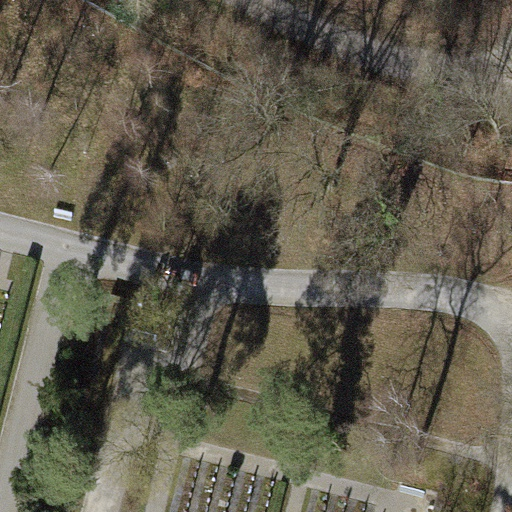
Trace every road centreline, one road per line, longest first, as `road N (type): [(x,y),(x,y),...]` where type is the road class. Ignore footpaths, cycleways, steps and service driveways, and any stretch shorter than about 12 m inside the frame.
road 1 (track): [(511,326),(386,298),(214,286)]
road 2 (track): [(67,255),(1,511)]
road 3 (track): [(100,511),(119,434),(181,378),(214,286)]
road 4 (track): [(511,80),(345,39),(270,0)]
road 5 (track): [(214,286),(0,236)]
